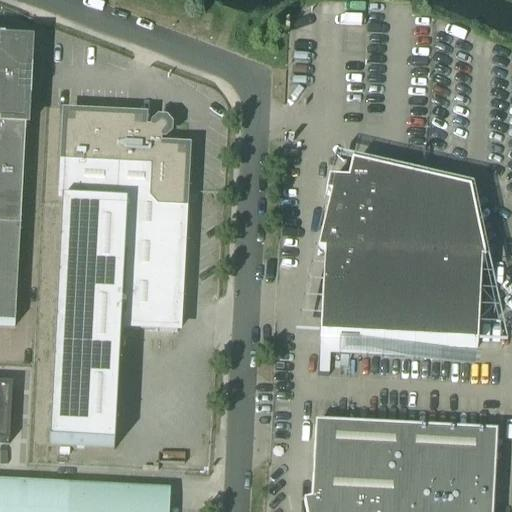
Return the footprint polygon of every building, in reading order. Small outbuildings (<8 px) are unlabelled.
[(0,326),(14,328),(28,50),(0,48),(0,326)] [(158,126),(154,130),(154,132),(142,131),(142,123),(65,119),(49,448),(114,451),(120,331),(177,334),(186,154),(161,152),(161,140),(163,140),(167,136),(168,131),(164,127),(158,126)] [(319,342),(477,350),(481,266),(484,266),(469,195),(351,168),(347,186),(333,186),(317,258),(319,258),(323,259),(319,342)] [(0,445),(8,446),(11,387),(0,386),(0,445)] [(492,511),(496,437),(315,427),(310,511),(492,511)] [(0,511),(167,511),(168,501),(162,494),(61,489),(0,485),(0,511)]
